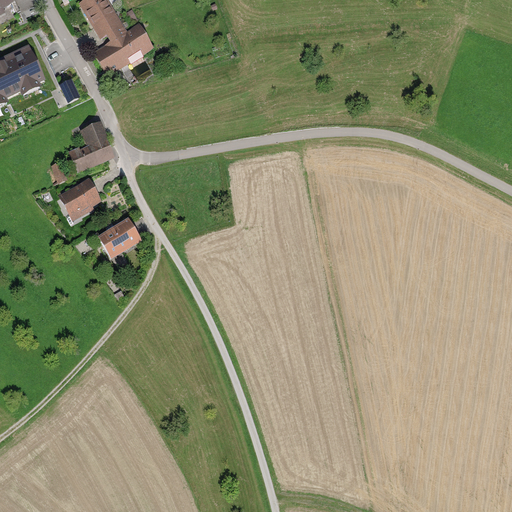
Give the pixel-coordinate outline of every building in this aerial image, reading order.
[(0,0),(0,21),(17,13),(11,0),(0,0)] [(123,27),(106,0),(89,0),(82,5),(102,39),(108,36),(123,27)] [(128,36),(123,27),(108,36),(113,45),(128,36)] [(113,45),(95,56),(107,76),(129,63),(131,66),(144,58),(143,56),(152,50),(140,29),(128,36),(113,45)] [(30,51),(0,64),(0,110),(9,106),(6,101),(22,94),(24,98),(41,90),(39,86),(45,83),(30,51)] [(73,83),(62,88),(69,104),(80,99),(73,83)] [(68,155),(77,175),(112,160),(97,125),(76,134),(83,149),(68,155)] [(57,198),(71,223),(100,206),(86,181),(57,198)] [(129,224),(101,241),(111,259),(140,243),(129,224)]
